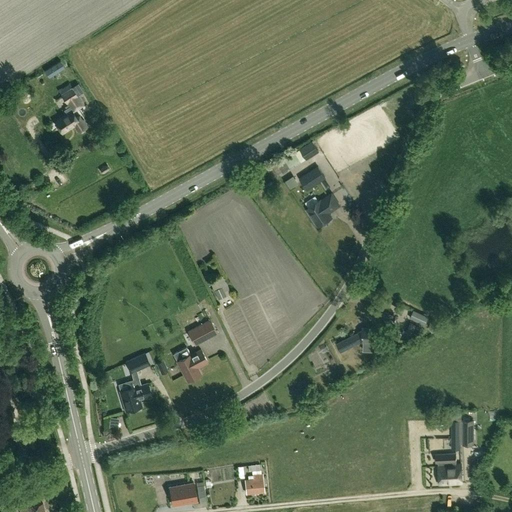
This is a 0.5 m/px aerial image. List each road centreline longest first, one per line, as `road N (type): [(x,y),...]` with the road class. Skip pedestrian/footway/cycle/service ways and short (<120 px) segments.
road 1 (unclassified): [(81,455),(223,405),(293,354),(353,276),(429,101),(482,75)]
road 2 (secondary): [(58,259),(469,40)]
road 3 (secondary): [(81,455),(42,293)]
